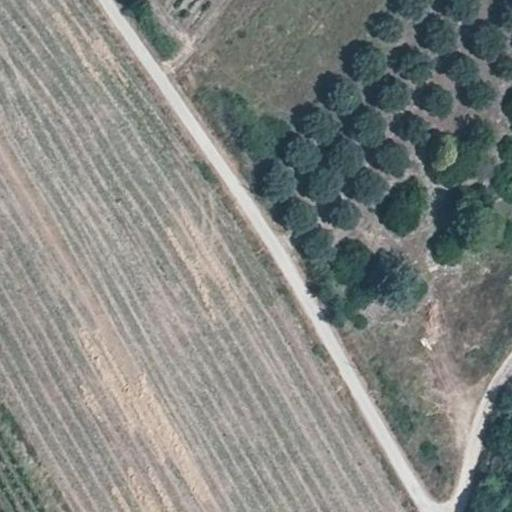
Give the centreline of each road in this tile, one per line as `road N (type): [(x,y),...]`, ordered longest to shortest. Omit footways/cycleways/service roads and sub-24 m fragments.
road 1 (tertiary): [(426,511),(284,268),(104,0)]
road 2 (track): [(511,362),(489,396),(457,511)]
